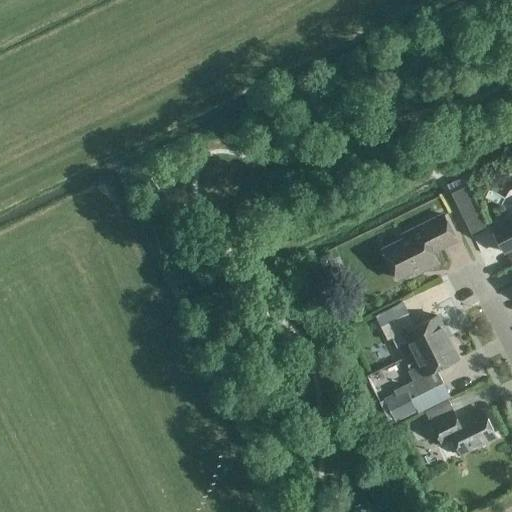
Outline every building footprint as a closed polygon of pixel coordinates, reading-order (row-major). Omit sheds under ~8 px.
[(465,185),(449,192),(463,219),(478,212),(465,185)] [(408,268),(410,271),(434,259),(428,249),(452,237),(439,211),(397,233),(399,236),(378,247),(392,276),(408,268)] [(511,242),(511,213),(488,225),(500,249),(511,242)] [(403,310),(375,324),(383,339),(387,336),(392,346),(405,340),(411,351),(443,335),(432,313),(411,324),(403,310)] [(411,379),(407,381),(412,393),(410,394),(409,394),(409,395),(410,397),(412,396),(440,382),(433,368),(454,357),(443,335),(411,351),(417,363),(417,364),(407,370),(411,379)] [(445,379),(460,377),(458,363),(443,365),(445,379)] [(394,392),(384,397),(394,421),(416,410),(410,397),(409,395),(398,400),(394,392)] [(480,408),(455,420),(450,410),(427,421),(437,442),(448,436),(457,454),(494,435),(480,408)]
